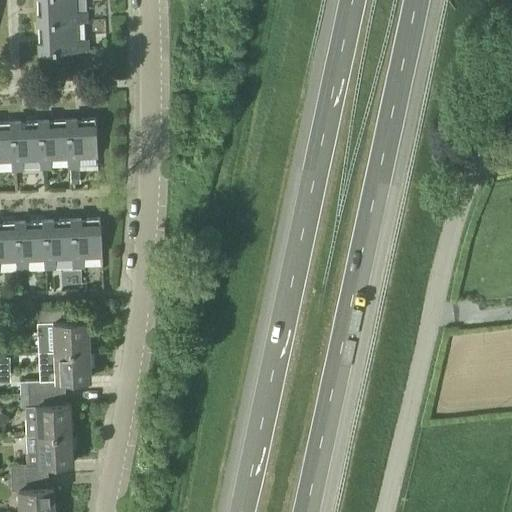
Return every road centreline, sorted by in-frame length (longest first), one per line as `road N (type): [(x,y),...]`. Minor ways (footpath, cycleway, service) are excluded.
road 1 (trunk): [(351,0),(232,511)]
road 2 (trunk): [(301,511),(415,0)]
road 3 (residential): [(98,511),(131,321),(146,0)]
road 4 (tertiary): [(383,511),(455,211),(511,111)]
